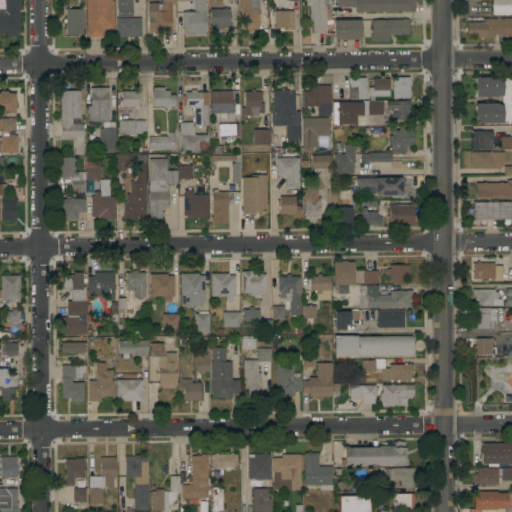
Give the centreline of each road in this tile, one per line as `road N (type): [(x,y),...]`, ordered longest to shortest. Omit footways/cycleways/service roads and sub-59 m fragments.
road 1 (residential): [(511,240),(0,247)]
road 2 (residential): [(0,430),(511,424)]
road 3 (residential): [(0,61),(511,56)]
road 4 (residential): [(40,0),(42,511)]
road 5 (tertiary): [(443,0),(443,511)]
